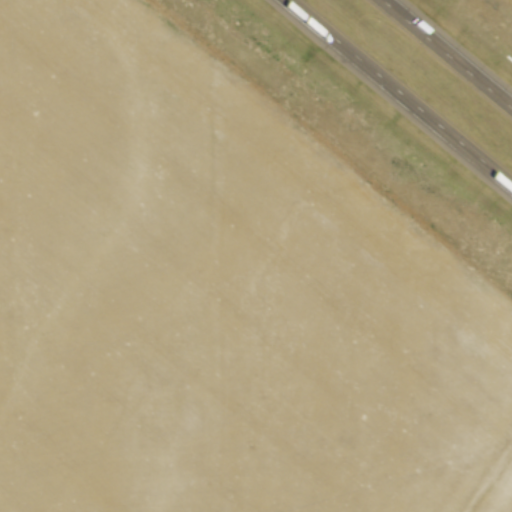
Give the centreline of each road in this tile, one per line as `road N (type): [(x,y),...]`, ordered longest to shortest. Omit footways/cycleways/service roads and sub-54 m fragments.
road 1 (motorway): [(288,0),(511,185)]
road 2 (motorway): [(511,106),(382,0)]
